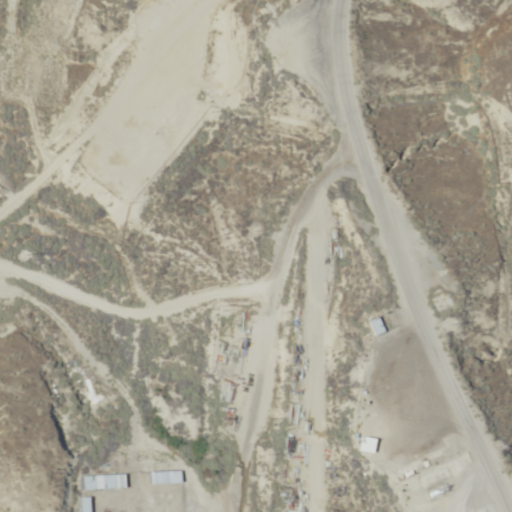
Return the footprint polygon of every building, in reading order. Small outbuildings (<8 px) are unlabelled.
[(419,276),(423,287),(433,283),(437,293),(444,291),(438,270),(419,276)] [(360,322),(368,336),(376,331),(369,318),(360,322)] [(368,439),(350,436),(348,451),(366,453),(368,439)] [(175,471),(143,471),(143,484),(175,484),(175,471)] [(119,476),(81,476),(81,490),(119,490),(119,476)]
